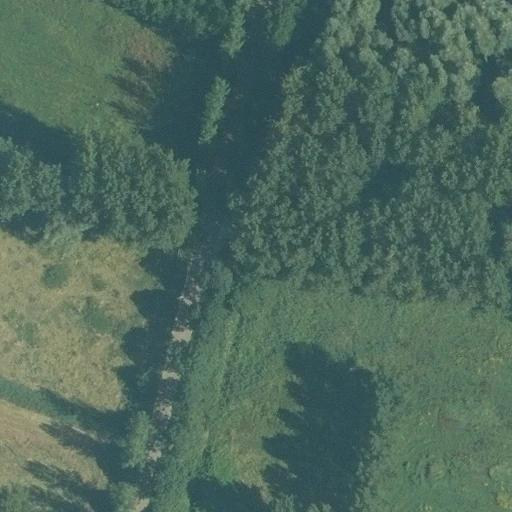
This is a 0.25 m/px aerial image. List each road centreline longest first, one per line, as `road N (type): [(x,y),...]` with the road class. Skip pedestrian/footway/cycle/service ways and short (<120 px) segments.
road 1 (unclassified): [(130,511),(270,0)]
road 2 (track): [(212,211),(0,170)]
